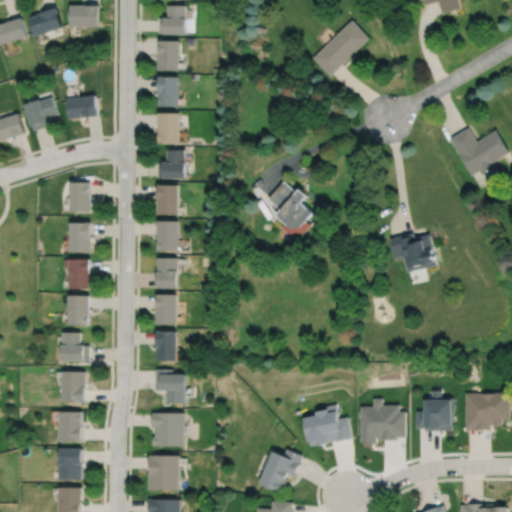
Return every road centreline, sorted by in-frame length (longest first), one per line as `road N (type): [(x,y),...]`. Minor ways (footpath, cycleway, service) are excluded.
road 1 (residential): [(127,0),(125,381),(116,511)]
road 2 (residential): [(511,464),(436,466),(342,489)]
road 3 (residential): [(511,43),(387,117)]
road 4 (residential): [(126,149),(80,151),(0,175)]
